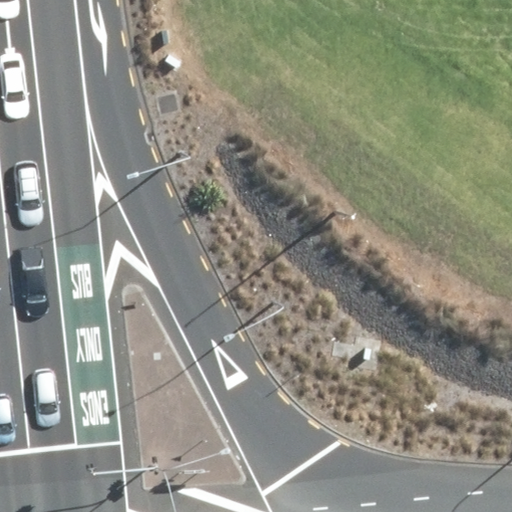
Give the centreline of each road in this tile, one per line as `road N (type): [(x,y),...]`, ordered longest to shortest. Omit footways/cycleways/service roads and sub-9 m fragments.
road 1 (motorway): [(47,0),(240,373),(276,421),(344,481),(391,496),(511,502)]
road 2 (motorway): [(9,0),(63,511)]
